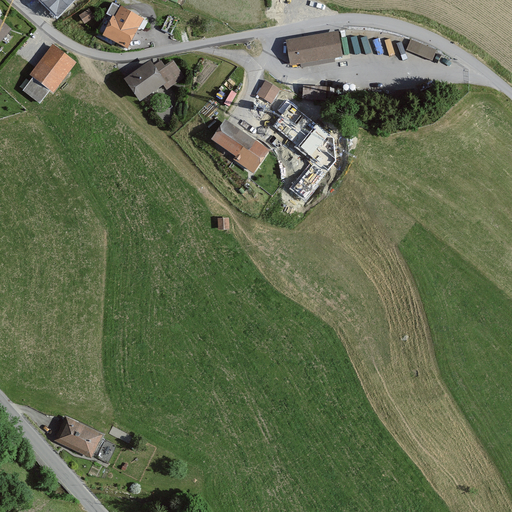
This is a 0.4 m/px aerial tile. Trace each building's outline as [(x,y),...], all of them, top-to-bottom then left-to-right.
[(73,0),(38,0),(57,17),(73,0)] [(145,23),(116,8),(100,39),(125,52),(136,30),(140,32),(145,23)] [(76,17),(80,26),(91,19),(87,11),(76,17)] [(0,39),(8,31),(0,23),(0,39)] [(288,68),(339,58),(334,33),(283,43),(288,68)] [(433,52),(409,42),(405,51),(429,61),(433,52)] [(50,94),(74,64),(50,46),(26,77),(29,80),(20,91),(37,104),(47,92),(50,94)] [(150,68),(146,63),(120,81),(135,103),(162,85),(165,90),(183,79),(171,61),(162,67),(159,62),(150,68)] [(280,91),(266,82),(258,95),(272,104),(280,91)] [(325,88),(302,87),(301,96),(324,97),(325,88)] [(412,100),(412,91),(394,92),(394,101),(412,100)] [(265,150),(222,119),(207,140),(235,159),(232,164),(248,175),(265,150)] [(227,232),(227,221),(217,221),(217,232),(227,232)] [(101,435),(65,419),(54,443),(90,459),(101,435)]
